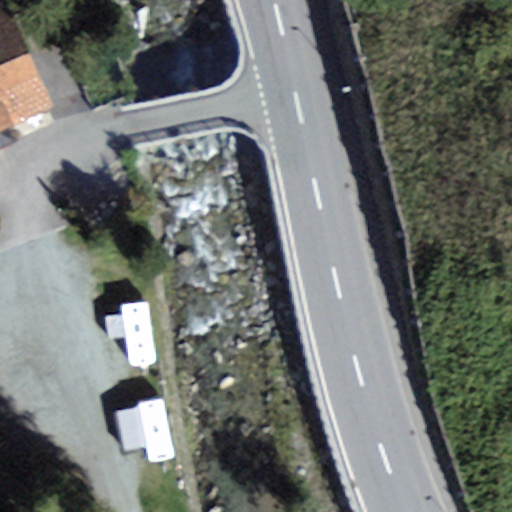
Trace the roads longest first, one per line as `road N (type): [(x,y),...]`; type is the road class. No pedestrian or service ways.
road 1 (primary): [(400,511),(353,374),(280,0)]
road 2 (track): [(59,166),(38,205),(38,271),(60,347),(131,511)]
